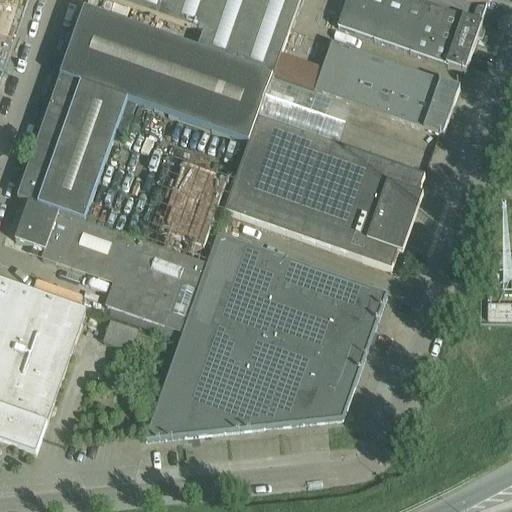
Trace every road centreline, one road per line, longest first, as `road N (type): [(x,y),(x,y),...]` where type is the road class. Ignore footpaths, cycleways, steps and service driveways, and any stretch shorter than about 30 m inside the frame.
road 1 (unclassified): [(0,506),(345,474),(380,459),(511,87)]
road 2 (unclassified): [(0,172),(58,0)]
